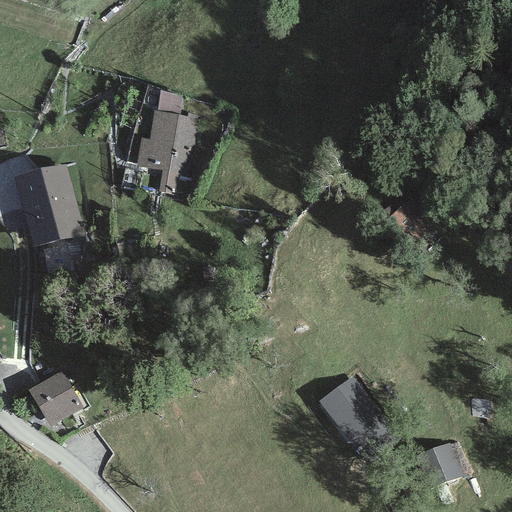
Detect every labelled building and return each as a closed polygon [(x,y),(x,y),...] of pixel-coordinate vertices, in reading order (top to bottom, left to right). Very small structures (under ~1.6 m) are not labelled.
[(182,97),(158,93),(150,142),(140,140),(135,171),(160,175),(157,194),(175,197),(178,173),(190,175),(199,117),(186,115),(186,119),(179,118),(182,97)] [(36,251),(84,238),(66,169),(17,182),(36,251)] [(417,196),(389,218),(410,246),(439,225),(417,196)] [(62,376),(28,396),(49,432),(83,412),(62,376)] [(353,380),(319,406),(350,447),(360,439),(375,459),(399,440),(353,380)] [(451,446),(415,461),(429,493),(464,478),(451,446)]
